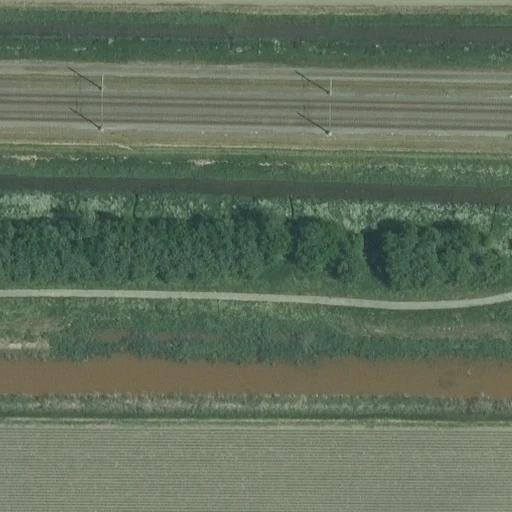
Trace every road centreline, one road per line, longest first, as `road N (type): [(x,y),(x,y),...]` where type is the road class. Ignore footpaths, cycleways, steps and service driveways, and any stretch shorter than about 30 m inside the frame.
road 1 (track): [(511,150),(0,141)]
road 2 (track): [(511,78),(0,70)]
